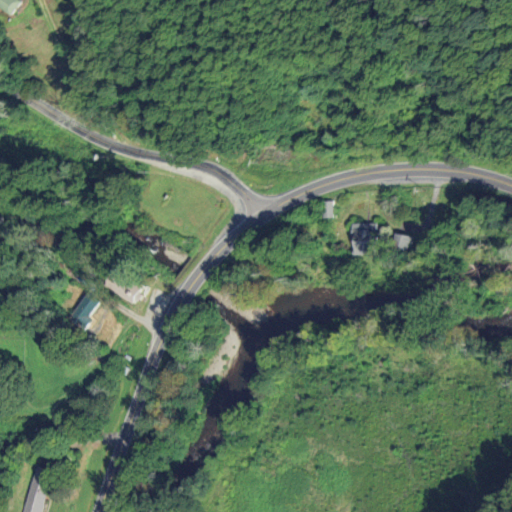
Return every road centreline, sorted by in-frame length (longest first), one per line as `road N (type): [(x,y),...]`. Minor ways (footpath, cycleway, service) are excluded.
road 1 (primary): [(96,511),(178,303),(259,214),(366,175),(456,172),(511,187)]
road 2 (residential): [(259,214),(213,172),(127,152),(0,82)]
